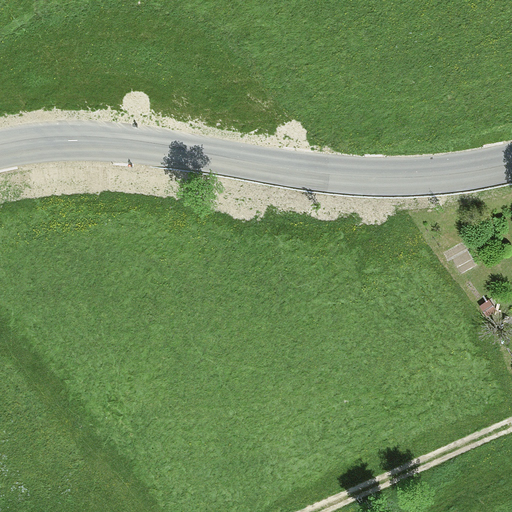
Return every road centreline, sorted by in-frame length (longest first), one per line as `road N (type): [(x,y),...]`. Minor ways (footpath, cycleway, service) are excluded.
road 1 (secondary): [(511,178),(448,198),(362,200),(279,194),(137,148),(77,140),(0,152)]
road 2 (track): [(511,427),(314,511)]
